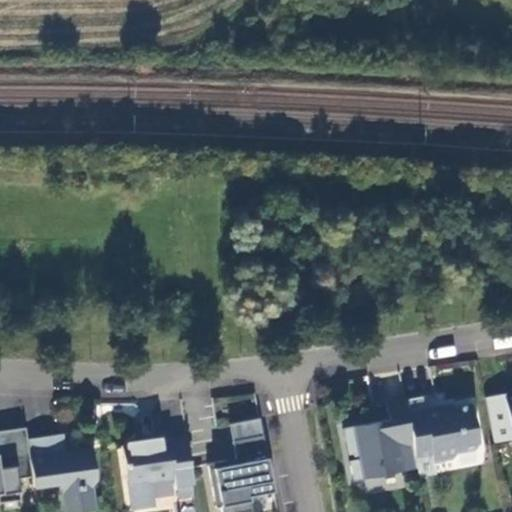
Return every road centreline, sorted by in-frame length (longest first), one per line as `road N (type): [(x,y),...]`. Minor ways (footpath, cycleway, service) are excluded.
road 1 (residential): [(281,370),(0,370)]
road 2 (residential): [(511,333),(281,370)]
road 3 (residential): [(281,370),(309,511)]
